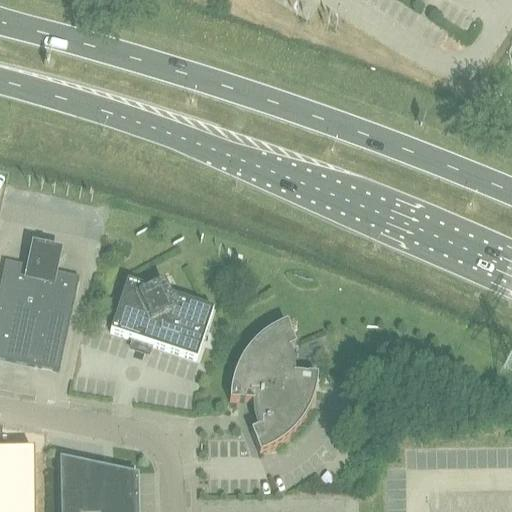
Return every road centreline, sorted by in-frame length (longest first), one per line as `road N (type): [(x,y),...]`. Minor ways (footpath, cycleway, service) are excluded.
road 1 (primary): [(0,81),(249,164),(511,272)]
road 2 (primary): [(511,193),(227,88),(0,21)]
road 3 (residential): [(0,410),(136,433),(158,446),(169,468),(170,511)]
